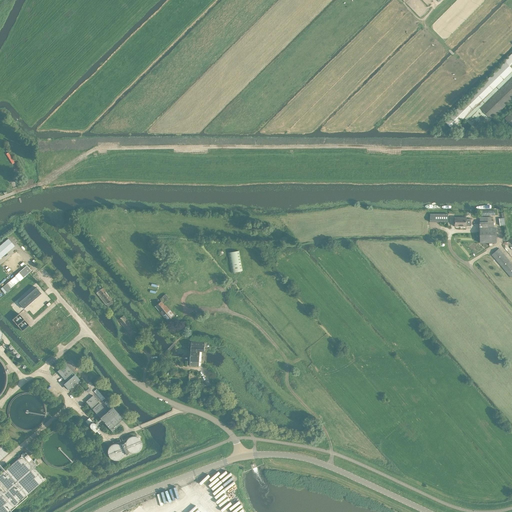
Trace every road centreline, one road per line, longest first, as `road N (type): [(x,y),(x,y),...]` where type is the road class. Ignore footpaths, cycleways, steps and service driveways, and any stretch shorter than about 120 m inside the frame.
road 1 (track): [(16,192),(96,179),(511,180)]
road 2 (tertiary): [(255,455),(312,460),(428,511)]
road 3 (tertiary): [(99,511),(241,456)]
